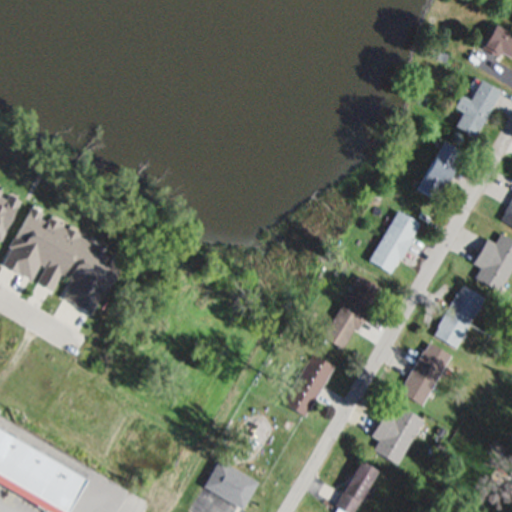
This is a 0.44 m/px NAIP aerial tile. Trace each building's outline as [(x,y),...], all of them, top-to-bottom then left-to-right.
[(495,24),(511,34),(511,59),(500,52),(499,55),(482,45),(495,24)] [(447,54),(443,62),(435,58),(439,50),(447,54)] [(501,90),(473,137),(454,125),(462,112),(454,107),(461,95),(470,100),(483,79),(501,90)] [(442,141),(460,152),(453,163),(455,164),(438,193),(435,192),(431,199),(413,189),(442,141)] [(511,226),(500,219),(503,212),(502,211),(511,193),(511,226)] [(0,197),(5,200),(7,195),(21,201),(8,230),(4,228),(0,236),(0,197)] [(40,217),(46,219),(49,214),(107,245),(103,254),(108,257),(112,249),(123,255),(102,294),(99,292),(89,312),(60,296),(70,278),(60,273),(51,289),(35,281),(44,263),(39,261),(29,280),(0,263),(31,205),(43,211),(40,217)] [(396,210),(418,223),(389,273),(367,260),(396,210)] [(511,238),(511,264),(497,292),(473,279),(480,267),(472,263),(485,238),(495,243),(501,232),(511,238)] [(358,275),(378,288),(366,308),(369,310),(357,329),(354,327),(341,348),(321,335),(358,275)] [(483,296),(454,348),(432,335),(437,326),(436,326),(455,293),(456,294),(462,284),(483,296)] [(450,354),(420,405),(399,393),(404,385),(401,383),(421,348),(424,350),(429,342),(450,354)] [(493,352),(490,360),(485,358),(487,350),(493,352)] [(332,367),(303,416),(280,403),(308,353),(332,367)] [(444,372),(448,365),(453,369),(449,375),(444,372)] [(422,418),(395,465),(371,451),(378,439),(370,435),(384,410),(393,415),(398,405),(422,418)] [(59,511),(0,477),(0,434),(82,482),(64,511),(59,511)] [(218,458),(258,482),(241,510),(201,486),(218,458)] [(374,471),(351,511),(333,511),(337,506),(334,504),(357,462),(374,471)]
